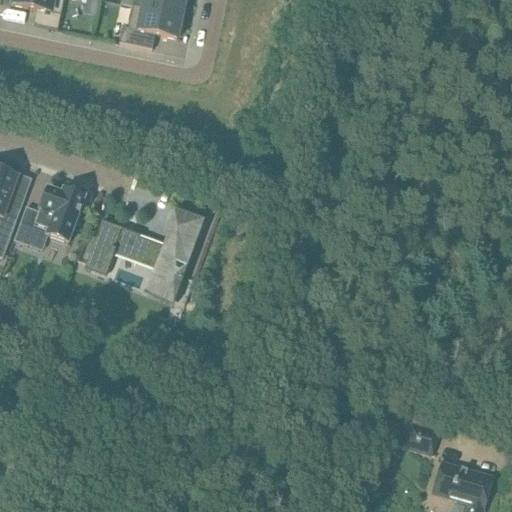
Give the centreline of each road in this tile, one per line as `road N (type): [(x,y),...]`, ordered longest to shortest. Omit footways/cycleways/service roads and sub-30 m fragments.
road 1 (residential): [(0,38),(195,72),(206,57),(215,0)]
road 2 (residential): [(131,194),(0,143)]
